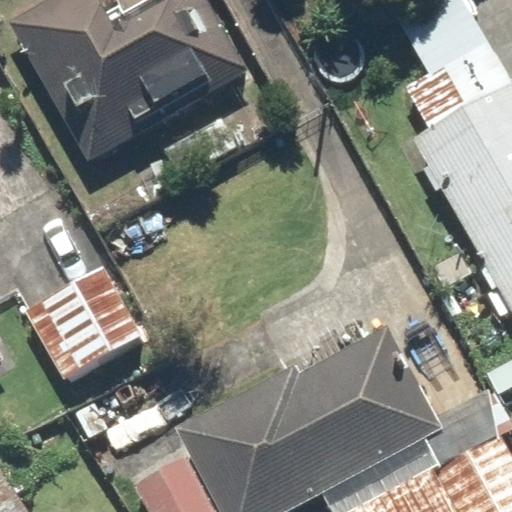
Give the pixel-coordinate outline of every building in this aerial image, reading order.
[(66,0),(13,30),(90,166),(245,82),(201,1),(127,41),(104,0),(66,0)] [(445,0),(398,26),(457,129),(420,150),(511,308),(511,89),(461,0),(445,0)] [(169,155),(186,186),(242,155),(225,124),(169,155)] [(30,321),(72,391),(147,347),(105,277),(30,321)] [(303,511),(328,499),(334,511),(511,511),(511,452),(485,402),(443,425),(390,328),(184,440),(223,511),(303,511)] [(148,491),(157,511),(212,511),(194,471),(148,491)] [(29,511),(6,474),(0,477),(0,511),(29,511)]
